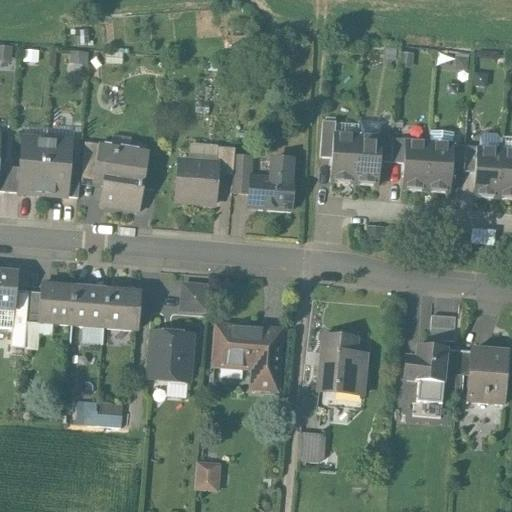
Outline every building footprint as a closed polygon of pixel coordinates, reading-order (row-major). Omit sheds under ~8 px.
[(333,139),(336,140),(337,129),(321,128),(319,155),(332,156),(333,139)] [(336,140),(333,139),(332,156),(330,188),(354,189),(358,141),(336,140)] [(46,142),(22,140),(18,196),(41,198),(46,142)] [(382,143),(358,141),(354,189),(379,191),(382,143)] [(70,144),(46,142),(41,198),(65,200),(70,144)] [(80,184),(93,186),(99,149),(85,147),(80,184)] [(429,149),(404,147),(400,195),(425,197),(429,149)] [(126,152),(119,157),(111,156),(112,150),(99,149),(93,186),(102,187),(100,206),(137,211),(145,154),(126,152)] [(454,151),(429,149),(425,197),(450,199),(452,172),(454,151)] [(190,151),(188,166),(213,168),(214,152),(190,151)] [(466,152),(454,151),(452,172),(464,173),(466,152)] [(236,154),(214,152),(213,168),(217,168),(216,184),(234,185),(235,161),(236,154)] [(476,152),(466,152),(464,173),(474,174),(476,152)] [(502,154),(476,152),(474,174),(472,203),(499,205),(502,154)] [(511,154),(502,154),(499,205),(511,205),(511,154)] [(235,161),(234,185),(248,186),(251,186),(253,163),(235,161)] [(267,162),(265,187),(251,186),(248,186),(245,217),(293,221),(296,186),(292,184),(294,165),(267,162)] [(188,166),(178,166),(175,211),(214,214),(216,184),(217,168),(213,168),(188,166)] [(17,276),(0,274),(0,313),(14,315),(17,276)] [(204,289),(181,287),(178,318),(201,320),(204,289)] [(71,330),(74,291),(40,288),(37,327),(71,330)] [(105,293),(74,291),(71,330),(102,332),(105,293)] [(138,296),(105,293),(102,332),(135,335),(138,296)] [(430,314),(429,339),(453,340),(454,315),(430,314)] [(282,336),(213,330),(210,372),(251,376),(249,394),(277,396),(282,336)] [(191,339),(151,336),(147,385),(187,388),(191,339)] [(358,344),(323,340),(317,399),(365,403),(368,361),(357,360),(358,344)] [(447,353),(417,350),(415,368),(404,367),(402,385),(444,389),(447,353)] [(511,356),(471,353),(467,402),(507,405),(511,356)] [(79,400),(76,424),(117,430),(121,406),(79,400)] [(327,442),(305,440),(302,469),(324,471),(327,442)] [(219,473),(196,471),(193,498),(216,500),(219,473)]
